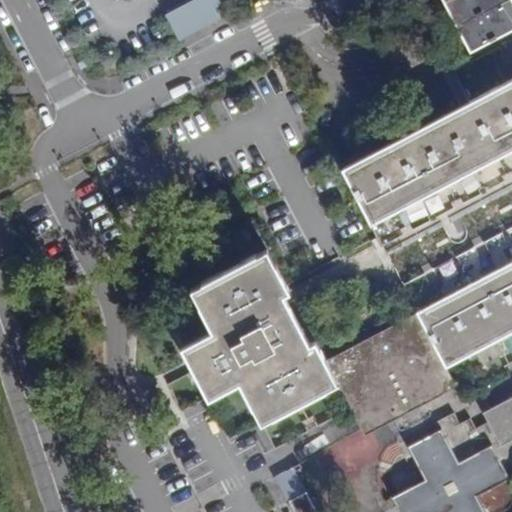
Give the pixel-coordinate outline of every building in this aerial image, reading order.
[(190,0),(164,11),(177,39),(228,17),(220,0),(190,0)] [(498,0),(440,0),(454,24),(498,0)] [(511,27),(511,0),(498,0),(454,24),(467,51),(511,27)] [(506,171),(511,167),(511,75),(467,99),(506,171)] [(506,171),(467,99),(456,105),(443,112),(481,184),(506,171)] [(370,150),(339,166),(376,234),(378,239),(481,184),(443,112),(422,123),(370,150)] [(511,167),(506,171),(481,184),(378,239),(388,257),(511,190),(511,167)] [(254,254),(265,273),(276,267),(266,248),(254,254)] [(286,288),(284,282),(276,267),(265,273),(254,254),(201,282),(211,301),(199,308),(211,330),(181,346),(193,369),(206,393),(236,376),(249,401),(260,395),(269,413),(324,385),(314,366),(325,361),(315,342),(312,337),(306,339),(280,291),(286,288)] [(419,316),(446,366),(511,330),(511,259),(416,310),(419,316)] [(189,288),(199,308),(211,301),(201,282),(189,288)] [(446,366),(419,316),(327,365),(334,379),(348,406),(352,412),(364,406),(369,415),(357,421),(361,429),(454,381),(446,366)] [(334,379),(327,365),(325,361),(314,366),(324,385),(334,379)] [(249,401),(258,419),(269,413),(260,395),(249,401)] [(511,398),(483,414),(502,449),(511,443),(511,398)] [(357,421),(369,415),(364,406),(352,412),(357,421)] [(459,460),(444,428),(410,445),(426,478),(393,494),(401,511),(487,511),(478,494),(511,478),(495,443),(459,460)] [(303,466),(300,460),(273,474),(293,511),(316,511),(295,470),(303,466)]
